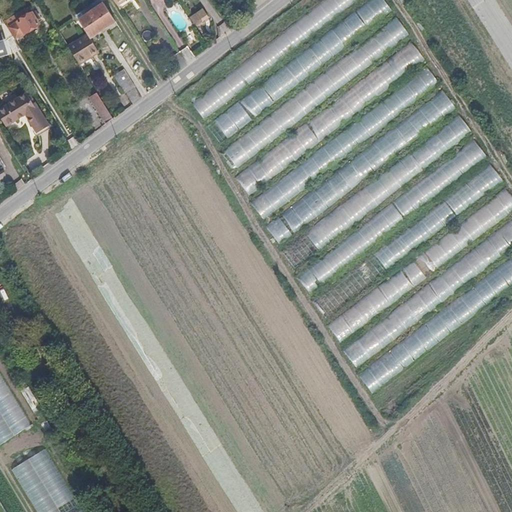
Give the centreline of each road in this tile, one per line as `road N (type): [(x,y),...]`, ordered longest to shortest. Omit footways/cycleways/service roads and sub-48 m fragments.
road 1 (unclassified): [(0,212),(284,0)]
road 2 (track): [(511,309),(307,511)]
road 3 (track): [(394,0),(511,179)]
